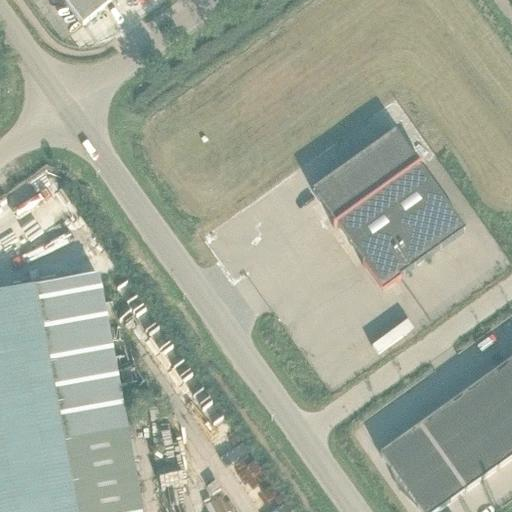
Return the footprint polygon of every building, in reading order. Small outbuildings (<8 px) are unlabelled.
[(63,0),(83,26),(118,0),(63,0)] [(313,193),(383,291),(465,232),(395,134),(313,193)] [(0,511),(140,511),(98,278),(34,290),(0,296),(0,511)] [(511,376),(506,368),(484,383),(507,415),(511,411),(511,376)] [(484,383),(462,398),(485,430),(490,427),(507,415),(484,383)] [(462,398),(440,414),(463,446),(474,438),(485,430),(462,398)] [(440,414),(419,429),(442,461),(458,450),(463,446),(440,414)] [(511,422),(507,415),(490,427),(511,456),(511,422)] [(485,430),(474,438),(498,471),(511,460),(511,456),(490,427),(485,430)] [(419,429),(379,457),(402,489),(442,461),(419,429)] [(463,446),(458,450),(481,483),(498,471),(474,438),(463,446)] [(458,450),(442,461),(465,494),(481,483),(458,450)] [(442,461),(402,489),(418,511),(440,511),(465,494),(442,461)]
